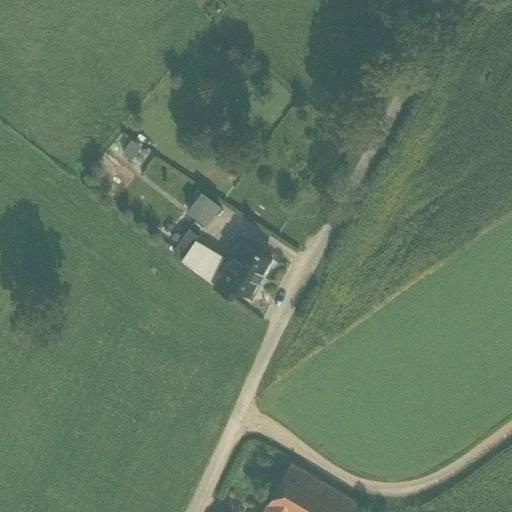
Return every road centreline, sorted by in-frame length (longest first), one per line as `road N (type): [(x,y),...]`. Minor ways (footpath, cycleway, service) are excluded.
road 1 (unclassified): [(238,421),(320,246),(455,0)]
road 2 (unclassified): [(238,421),(365,493),(391,499),(417,492),(511,425)]
